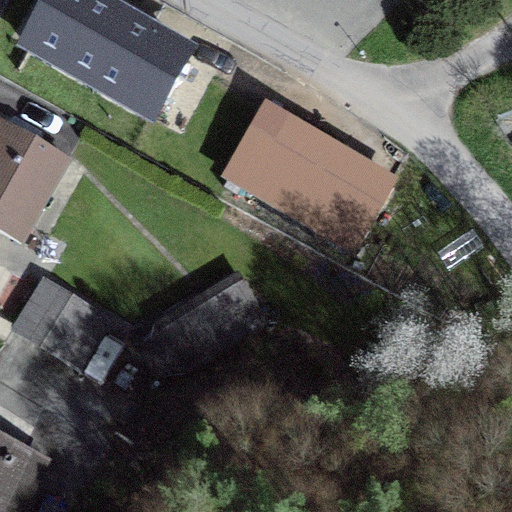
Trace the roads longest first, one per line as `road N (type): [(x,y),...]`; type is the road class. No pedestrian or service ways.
road 1 (residential): [(210,0),(394,106)]
road 2 (track): [(511,247),(394,106)]
road 3 (track): [(511,39),(394,106)]
